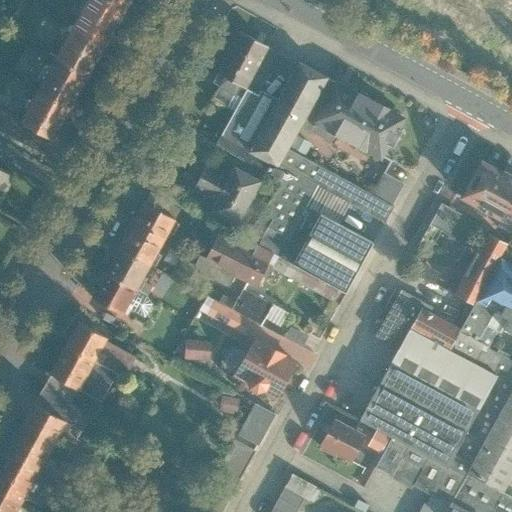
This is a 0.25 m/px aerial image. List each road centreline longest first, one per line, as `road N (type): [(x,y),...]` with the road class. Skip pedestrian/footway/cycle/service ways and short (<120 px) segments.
road 1 (residential): [(475,104),(247,511)]
road 2 (residential): [(191,0),(0,349)]
road 3 (residential): [(284,0),(475,104)]
